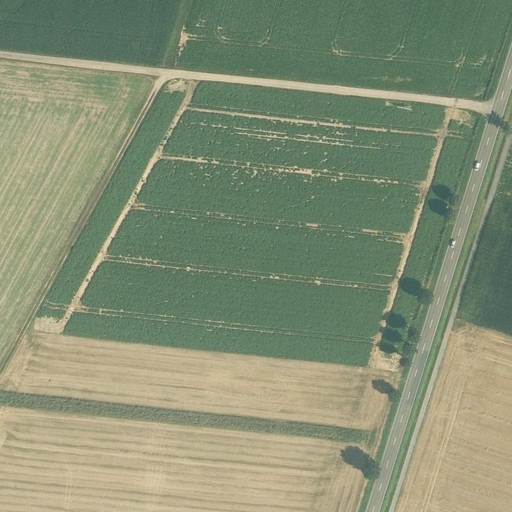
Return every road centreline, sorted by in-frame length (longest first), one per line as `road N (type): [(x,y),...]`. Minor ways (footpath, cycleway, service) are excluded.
road 1 (track): [(497,111),(0,56)]
road 2 (primary): [(372,511),(511,63)]
road 3 (track): [(0,372),(159,75)]
